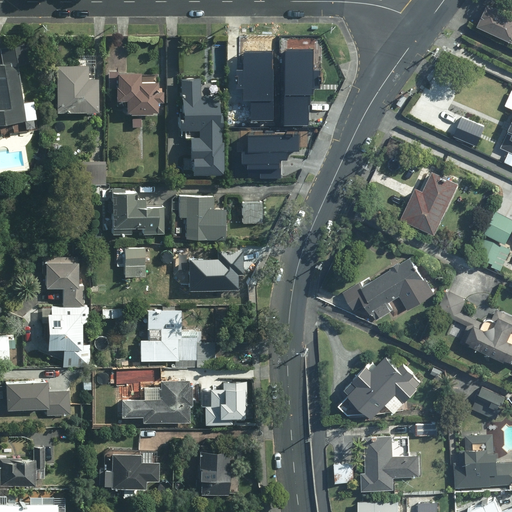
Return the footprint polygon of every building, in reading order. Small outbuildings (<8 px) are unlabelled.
[(511,14),(488,3),(477,25),(511,40),(511,14)] [(20,102),(15,63),(30,61),(27,44),(0,47),(0,49),(2,63),(0,63),(0,122),(33,118),(31,101),(20,102)] [(314,120),(315,47),(286,47),(286,120),(314,120)] [(251,102),(251,121),(274,121),(273,52),(243,52),(243,72),(237,72),(237,89),(245,89),(246,102),(251,102)] [(97,112),(97,78),(87,78),(87,65),(54,64),(53,111),(97,112)] [(162,101),(162,92),(157,92),(157,83),(140,83),(140,72),(116,72),(116,99),(125,99),(125,112),(157,112),(157,101),(162,101)] [(219,172),(219,95),(199,95),(199,78),(179,78),(179,127),(197,127),(197,136),(187,136),(187,158),(191,158),(191,172),(219,172)] [(511,121),(500,146),(509,150),(504,161),(511,164),(511,121)] [(301,128),(246,126),(245,170),(282,172),(282,153),(292,153),(292,146),(300,146),(301,128)] [(415,185),(400,216),(434,232),(459,181),(432,168),(422,189),(415,185)] [(130,191),(109,191),(109,234),(130,234),(130,226),(139,226),(139,233),(163,233),(163,205),(143,205),(143,199),(130,199),(130,191)] [(223,238),(224,209),(213,209),(213,195),(178,195),(178,216),(184,216),(184,238),(223,238)] [(261,201),(242,200),(241,223),(261,223),(261,201)] [(511,247),(505,244),(511,230),(511,218),(495,210),(483,232),(491,236),(478,262),(499,273),(511,248),(511,247)] [(144,277),(144,247),(114,247),(114,265),(123,265),(123,277),(144,277)] [(353,309),(365,301),(376,317),(392,307),(388,302),(399,295),(407,308),(435,290),(425,275),(423,276),(410,255),(363,285),(362,284),(344,295),(353,309)] [(41,286),(61,287),(61,303),(83,303),(83,283),(75,282),(76,256),(41,256),(41,286)] [(209,295),(209,273),(197,273),(197,264),(164,264),(165,297),(197,297),(197,295),(209,295)] [(465,298),(448,290),(438,311),(467,325),(460,340),(511,364),(511,314),(496,307),(489,323),(460,310),(465,298)] [(86,306),(41,307),(41,323),(46,322),(46,349),(62,348),(63,365),(88,364),(88,344),(80,344),(79,322),(86,322),(86,306)] [(122,309),(101,308),(100,317),(122,318),(122,309)] [(140,340),(140,360),(177,359),(177,367),(214,366),(214,342),(195,342),(195,336),(180,336),(180,310),(146,310),(147,339),(140,340)] [(14,334),(0,333),(0,355),(7,356),(8,348),(14,348),(14,334)] [(344,385),(348,390),(346,392),(370,416),(386,399),(396,409),(417,388),(415,387),(421,381),(401,361),(397,366),(385,354),(371,368),(366,363),(344,385)] [(5,409),(44,407),(44,415),(69,414),(68,389),(46,391),(45,379),(3,382),(5,409)] [(141,421),(187,421),(188,406),(191,406),(192,386),(188,386),(189,380),(159,379),(159,398),(119,397),(119,415),(141,416),(141,421)] [(202,400),(202,420),(231,420),(231,413),(246,413),(246,379),(223,379),(223,384),(209,384),(209,400),(202,400)] [(508,397),(481,387),(471,412),(497,423),(508,397)] [(439,424),(415,423),(415,435),(438,436),(439,424)] [(465,434),(466,448),(459,449),(460,463),(454,464),(456,486),(511,481),(511,459),(495,461),(493,433),(465,434)] [(418,454),(392,455),(392,434),(364,435),(365,470),(361,470),(362,487),(393,486),(393,475),(419,474),(418,454)] [(0,485),(34,485),(34,476),(43,476),(43,445),(31,445),(31,457),(0,457),(0,485)] [(98,483),(109,483),(109,486),(143,487),(143,479),(156,479),(157,461),(138,461),(138,452),(110,451),(109,468),(98,467),(98,483)] [(230,452),(198,451),(196,493),(228,494),(230,452)] [(355,465),(335,464),(334,483),(354,484),(355,465)] [(511,511),(511,503),(500,508),(496,496),(466,508),(468,511),(511,511)] [(437,511),(437,501),(399,502),(398,498),(358,499),(358,511),(437,511)] [(0,511),(53,511),(54,502),(0,501),(0,511)]
